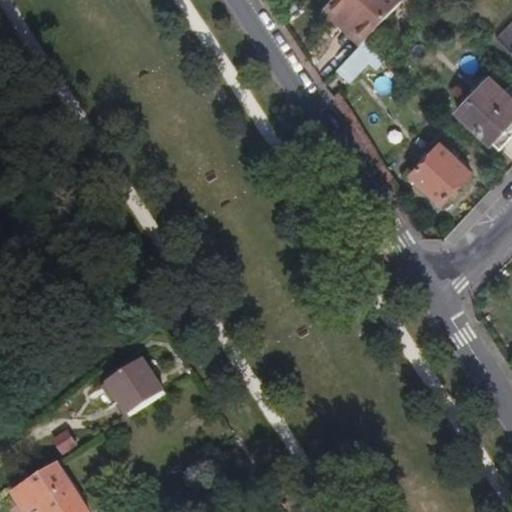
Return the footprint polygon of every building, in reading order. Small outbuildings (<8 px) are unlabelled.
[(368,40),(402,4),(397,0),(335,0),(331,5),(368,40)] [(422,0),(421,0),(405,0),(403,3),(411,11),(422,0)] [(368,40),(331,5),(326,10),(364,45),(365,43),(368,40)] [(511,27),(500,38),(511,51),(511,27)] [(350,84),(378,55),(365,43),(364,45),(338,72),(350,84)] [(511,139),(511,99),(492,81),(475,100),(473,98),(459,113),(501,152),(511,139)] [(472,176),(444,150),(416,179),(444,206),(472,176)] [(130,416),(166,393),(144,359),(109,383),(130,416)] [(77,445),(68,432),(55,441),(64,454),(77,445)] [(97,511),(114,501),(80,450),(53,468),(53,470),(39,479),(52,499),(65,491),(79,511),(97,511)] [(122,509),(141,497),(137,491),(118,503),(122,509)]
